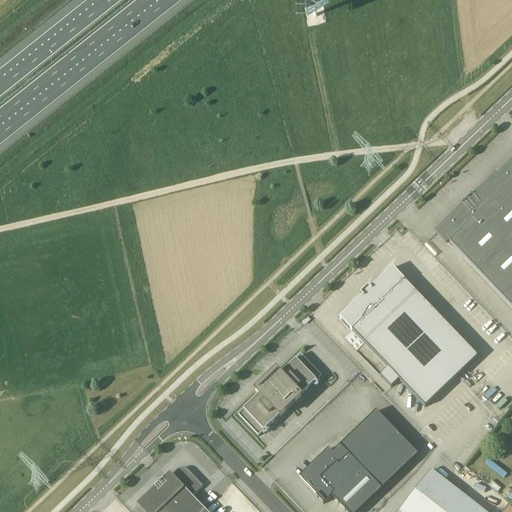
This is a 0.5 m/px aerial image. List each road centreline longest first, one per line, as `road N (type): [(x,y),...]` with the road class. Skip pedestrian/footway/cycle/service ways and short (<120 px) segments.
road 1 (track): [(451,0),(467,125),(449,142),(298,160),(0,230)]
road 2 (tertiary): [(181,410),(511,97)]
road 3 (motorway): [(0,120),(151,0)]
road 4 (unknown): [(511,141),(424,227),(400,205)]
road 5 (tertiary): [(78,511),(181,410)]
road 6 (unclassified): [(281,511),(181,410)]
road 7 (motorway): [(107,0),(0,84)]
